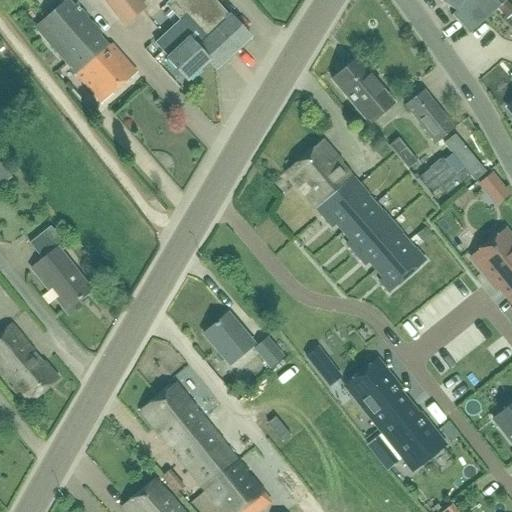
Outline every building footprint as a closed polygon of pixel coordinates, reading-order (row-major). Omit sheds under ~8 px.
[(66,65),(99,37),(102,35),(74,5),(73,6),(68,0),(57,0),(41,15),(45,19),(33,28),(66,65)] [(109,0),(104,4),(121,26),(144,8),(137,0),(109,0)] [(228,17),(212,0),(168,0),(164,5),(178,20),(153,44),(166,57),(165,59),(185,81),(206,61),(214,70),(249,38),(229,16),(228,17)] [(436,0),(454,11),(450,15),(467,35),(506,0),(436,0)] [(99,37),(66,65),(75,75),(101,103),(135,72),(111,43),(107,46),(99,37)] [(368,124),(393,103),(355,59),(330,80),(368,124)] [(452,128),(422,91),(404,106),(433,143),(441,151),(451,146),(460,138),(459,137),(459,135),(453,127),(452,128)] [(324,140),(283,174),(321,218),(358,186),(338,163),(341,160),(324,140)] [(435,209),(386,149),(364,168),(413,227),(435,209)] [(486,195),(499,184),(491,174),(478,184),(486,195)] [(373,205),(367,198),(368,197),(358,186),(321,218),(327,224),(333,219),(336,223),(344,231),(373,205)] [(391,223),(381,212),(380,213),(373,205),(344,231),(351,239),(354,243),(348,248),(354,255),(391,223)] [(377,268),(406,243),(400,236),(401,235),(391,223),(354,255),(360,262),(366,257),(370,261),(377,268)] [(65,248),(49,227),(27,244),(40,261),(30,269),(47,290),(50,287),(58,297),(55,300),(67,316),(79,307),(75,302),(89,291),(59,253),(65,248)] [(511,293),(511,245),(501,232),(470,257),(495,289),(503,282),(511,293)] [(425,262),(414,249),(413,250),(406,243),(377,268),(383,276),(387,281),(382,286),(388,293),(425,262)] [(228,365),(253,345),(227,314),(202,334),(228,365)] [(42,363),(32,353),(33,352),(11,325),(0,333),(0,371),(12,386),(11,387),(26,405),(58,379),(44,361),(42,363)] [(268,369),(283,358),(266,337),(251,350),(268,369)] [(317,348),(307,355),(317,368),(327,360),(317,348)] [(378,428),(406,406),(397,395),(401,392),(376,361),(345,386),(378,428)] [(334,407),(309,376),(287,393),(312,425),(334,407)] [(175,383),(156,398),(219,476),(237,461),(175,383)] [(219,476),(156,398),(140,411),(205,491),(221,478),(219,476)] [(511,403),(492,420),(511,444),(511,403)] [(415,418),(406,406),(378,428),(412,471),(443,446),(418,415),(415,418)] [(221,478),(205,491),(221,511),(257,511),(270,502),(251,479),(246,482),(242,476),(246,472),(237,461),(219,476),(221,478)] [(398,511),(366,474),(334,500),(344,511),(398,511)] [(181,511),(154,479),(120,508),(124,511),(181,511)]
